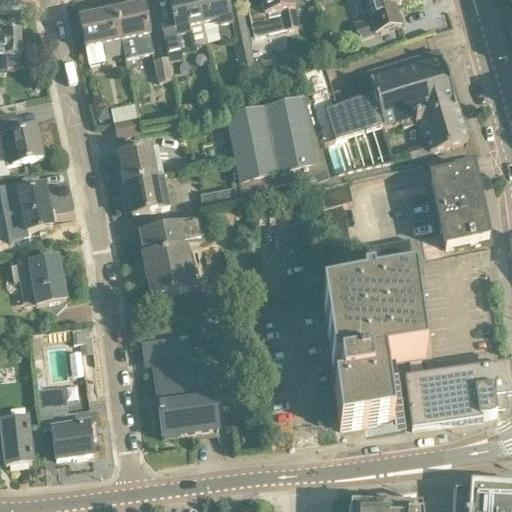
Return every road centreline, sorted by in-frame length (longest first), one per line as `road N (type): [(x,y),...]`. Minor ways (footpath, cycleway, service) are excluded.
road 1 (residential): [(133,495),(44,0)]
road 2 (tertiary): [(511,446),(301,478)]
road 3 (tertiary): [(460,0),(511,165)]
road 4 (tertiary): [(301,478),(133,495)]
road 5 (tertiary): [(133,495),(0,510)]
